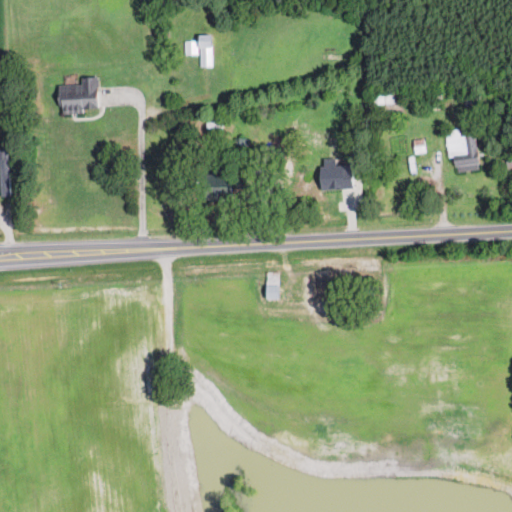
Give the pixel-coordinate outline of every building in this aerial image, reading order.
[(210,66),(210,34),(198,34),(198,66),(210,66)] [(96,75),(80,76),(80,83),(57,83),(58,111),(97,110),(96,75)] [(394,103),(394,89),(371,89),(371,103),(394,103)] [(478,168),(474,133),(459,135),(458,128),(446,130),(451,171),(478,168)] [(317,164),(317,188),(351,187),(351,164),(317,164)] [(203,174),(203,197),(230,197),(230,174),(203,174)] [(278,270),(264,270),(264,297),(278,297),(278,270)] [(323,298),(324,278),(311,277),(310,297),(323,298)]
